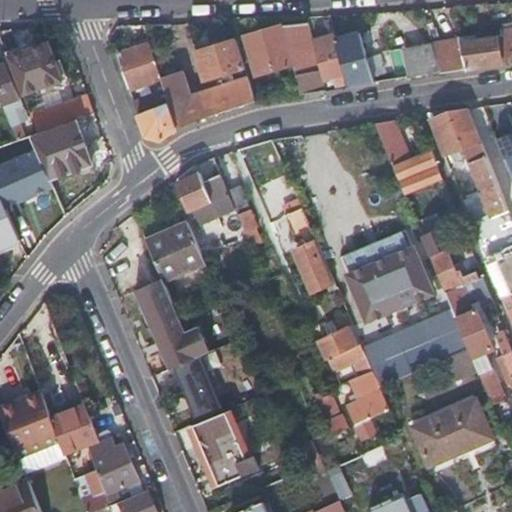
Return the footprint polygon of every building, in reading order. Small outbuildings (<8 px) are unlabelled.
[(301,93),(326,89),(323,80),(314,44),(312,38),(308,22),(283,23),(245,35),(255,72),(293,60),(301,93)] [(472,34),(458,35),(460,41),(468,67),(502,62),(510,60),(511,59),(511,28),(508,30),(502,32),(502,33),(498,35),(484,38),(473,40),(472,34)] [(375,81),(360,30),(336,37),(350,85),(375,81)] [(336,37),(334,32),(312,38),(314,44),(323,80),(326,89),(341,87),(350,85),(336,37)] [(460,41),(458,35),(431,40),(440,71),(468,67),(460,41)] [(204,77),(244,66),(236,38),(196,50),(204,77)] [(440,71),(431,40),(403,44),(412,76),(440,71)] [(118,53),(130,87),(150,80),(154,90),(133,97),(138,111),(170,101),(162,77),(151,43),(118,53)] [(63,78),(52,44),(33,50),(32,45),(8,54),(22,92),(63,78)] [(0,96),(3,103),(11,125),(20,121),(21,121),(19,116),(27,114),(23,105),(6,62),(0,63),(0,96)] [(170,101),(177,126),(255,101),(249,80),(191,96),(182,70),(162,77),(170,101)] [(38,131),(77,117),(79,116),(94,111),(88,93),(48,107),(47,103),(29,109),(38,131)] [(176,126),(177,126),(170,101),(138,111),(145,134),(161,138),(176,126)] [(471,221),(485,256),(505,247),(511,243),(511,217),(469,108),(428,114),(444,154),(463,147),(467,152),(470,161),(492,213),(471,221)] [(77,117),(38,131),(31,133),(38,149),(50,178),(91,163),(77,117)] [(388,120),(374,123),(388,156),(392,167),(395,165),(401,180),(437,165),(430,151),(406,161),(401,150),(388,120)] [(20,121),(11,125),(17,139),(26,135),(20,121)] [(50,178),(38,149),(0,166),(0,193),(5,206),(52,184),(50,178)] [(214,210),(216,214),(235,207),(228,190),(220,173),(203,180),(200,172),(178,180),(188,209),(210,200),(214,210)] [(461,180),(455,182),(462,198),(468,195),(461,180)] [(239,186),(228,190),(235,207),(238,213),(248,208),(239,186)] [(188,209),(192,219),(214,210),(210,200),(188,209)] [(333,281),(300,205),(285,213),(318,288),(333,281)] [(250,208),(248,208),(238,213),(241,222),(248,236),(251,244),(260,240),(255,227),(257,226),(250,208)] [(193,224),(216,214),(214,210),(192,219),(193,224)] [(187,218),(164,228),(182,270),(206,260),(188,220),(187,218)] [(0,252),(16,246),(6,220),(0,221),(0,252)] [(248,236),(241,222),(229,227),(235,242),(248,236)] [(145,236),(162,277),(162,278),(182,270),(164,228),(145,236)] [(405,229),(341,256),(367,318),(432,290),(405,229)] [(461,284),(479,277),(476,270),(463,275),(460,268),(456,270),(446,247),(429,254),(444,291),(461,284)] [(162,277),(147,283),(171,342),(186,335),(184,329),(162,278),(162,277)] [(133,289),(168,368),(179,363),(171,342),(147,283),(133,289)] [(486,350),(492,347),(476,308),(472,310),(461,284),(444,291),(456,319),(468,348),(471,356),(488,397),(502,391),(486,350)] [(381,386),(468,348),(456,319),(368,357),(381,386)] [(189,342),(204,336),(199,323),(184,329),(186,335),(189,342)] [(390,408),(381,386),(368,357),(362,342),(357,344),(349,325),(319,337),(327,357),(330,356),(335,367),(355,358),(362,373),(355,376),(364,397),(349,403),(362,435),(376,429),(370,416),(390,408)] [(502,354),(511,379),(511,352),(503,328),(495,331),(504,353),(502,354)] [(171,342),(179,363),(210,350),(204,336),(189,342),(186,335),(171,342)] [(233,365),(248,358),(241,340),(240,340),(216,350),(224,368),(233,365)] [(222,369),(224,368),(216,350),(214,351),(222,369)] [(232,386),(240,403),(263,393),(248,358),(233,365),(241,382),(232,386)] [(186,409),(192,423),(221,411),(216,400),(209,383),(180,395),(186,409)] [(237,404),(240,403),(232,386),(230,387),(232,393),(237,404)] [(331,434),(348,429),(334,388),(317,393),(331,434)] [(226,409),(237,404),(232,393),(216,400),(221,411),(226,409)] [(0,413),(0,414),(14,447),(15,449),(56,433),(55,432),(50,417),(43,398),(19,407),(16,401),(0,406),(0,413)] [(476,398),(412,426),(428,465),(492,437),(476,398)] [(112,403),(116,413),(121,411),(116,401),(112,403)] [(50,417),(55,432),(56,433),(63,451),(96,438),(82,404),(50,417)] [(179,412),(185,426),(192,423),(186,409),(179,412)] [(221,411),(192,423),(218,484),(259,467),(254,454),(246,457),(226,409),(221,411)] [(143,489),(137,476),(124,444),(117,447),(111,435),(99,440),(87,445),(96,467),(109,503),(119,499),(120,499),(143,489)] [(87,511),(109,503),(96,467),(83,472),(91,493),(81,497),(86,511),(87,511)] [(0,491),(9,511),(40,511),(27,480),(0,491)] [(435,511),(425,487),(369,509),(369,511),(435,511)] [(157,511),(147,488),(143,489),(120,499),(124,509),(125,511),(157,511)] [(0,511),(9,511),(0,491),(0,490),(0,511)] [(115,511),(124,509),(120,499),(119,499),(109,503),(112,511),(115,511)] [(234,511),(266,511),(262,500),(234,511)] [(315,511),(340,511),(343,511),(339,500),(314,511),(315,511)] [(112,511),(109,503),(87,511),(112,511)]
